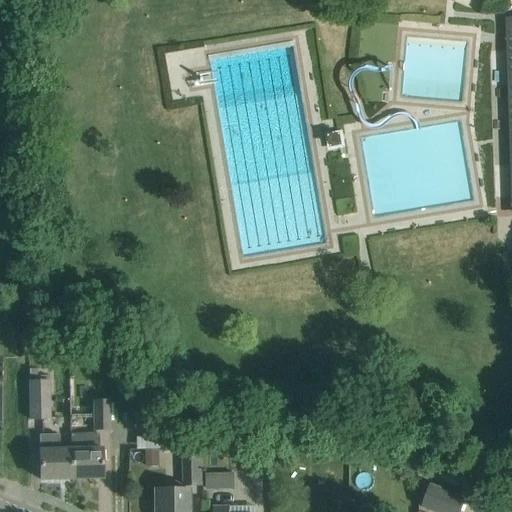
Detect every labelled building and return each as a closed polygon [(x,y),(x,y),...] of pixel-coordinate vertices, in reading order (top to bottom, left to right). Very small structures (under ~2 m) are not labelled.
[(511,15),(503,16),(508,217),(511,217),(511,15)] [(30,420),(44,420),(52,419),(50,381),(28,382),(30,420)] [(94,430),(109,429),(109,402),(93,402),(94,430)] [(72,450),(72,479),(103,479),(102,449),(101,434),(71,435),(72,450)] [(72,479),(72,450),(60,450),(59,435),(40,436),(40,451),(40,480),(72,479)] [(200,450),(184,450),(184,486),(200,486),(200,450)] [(208,476),(208,491),(236,490),(236,475),(208,476)] [(191,511),(191,490),(158,490),(158,507),(162,507),(162,511),(191,511)] [(421,505),(442,511),(460,511),(463,503),(426,491),(421,505)]
